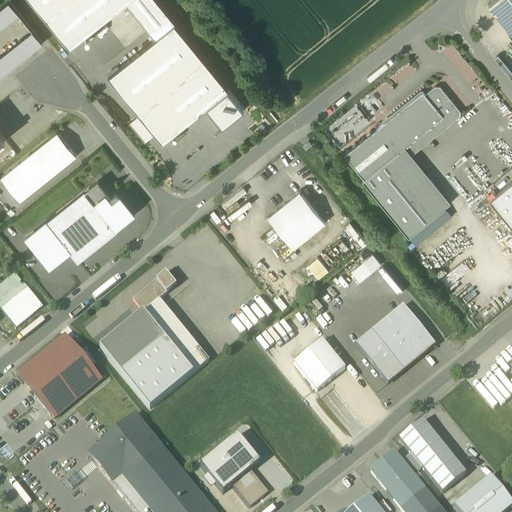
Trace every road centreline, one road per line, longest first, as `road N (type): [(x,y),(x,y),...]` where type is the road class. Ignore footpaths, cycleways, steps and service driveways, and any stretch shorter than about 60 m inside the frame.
road 1 (residential): [(177,218),(453,9)]
road 2 (residential): [(281,511),(511,323)]
road 3 (residential): [(0,369),(177,218)]
road 4 (residential): [(177,218),(49,64)]
